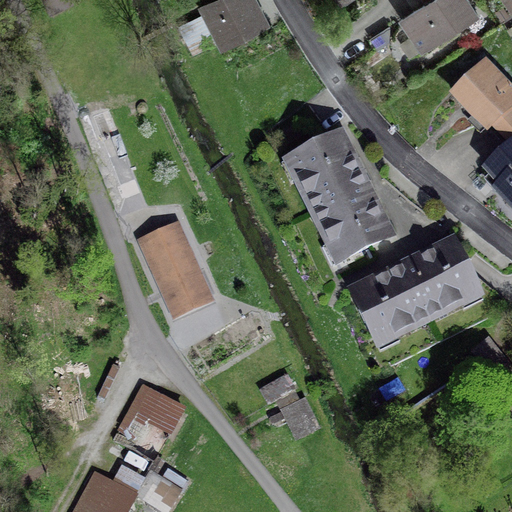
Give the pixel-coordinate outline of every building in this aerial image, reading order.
[(259,0),(222,0),(201,9),(219,51),(272,28),(259,0)] [(433,0),(400,22),(422,56),(477,20),(464,0),(433,0)] [(511,0),(500,0),(511,17),(511,0)] [(511,91),(487,64),(448,100),(486,142),(496,133),(509,148),(511,146),(511,91)] [(347,141),(284,170),(334,276),(397,247),(347,141)] [(491,199),(511,218),(511,148),(484,178),(498,192),(491,199)] [(219,236),(208,213),(143,243),(153,266),(219,236)] [(458,245),(348,295),(377,358),(487,307),(458,245)] [(142,275),(167,331),(198,318),(173,262),(142,275)] [(511,370),(491,344),(475,357),(507,397),(511,393),(511,370)] [(274,419),(282,416),(299,409),(287,383),(262,393),(274,419)] [(188,412),(144,389),(116,443),(160,466),(188,412)] [(299,409),(282,416),(295,445),(319,435),(306,405),(299,409)] [(132,511),(139,498),(96,476),(77,511),(132,511)] [(175,486),(151,485),(150,508),(174,508),(175,486)]
